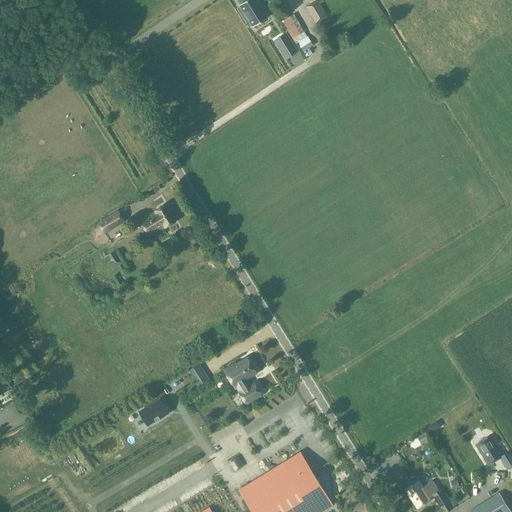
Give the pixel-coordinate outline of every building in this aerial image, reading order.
[(246,0),(239,5),(240,5),(241,6),(237,8),(249,27),(252,25),(253,26),(253,27),(268,17),(267,17),(256,0),(246,0)] [(317,0),(315,0),(305,5),(313,20),(324,15),(317,0)] [(272,22),(278,19),(275,13),(269,17),(272,22)] [(283,21),(296,45),(308,38),(304,32),(305,32),(295,14),(283,21)] [(274,41),(278,46),(286,59),(297,52),(289,39),(285,33),(274,41)] [(156,212),(140,221),(149,236),(165,227),(165,228),(176,222),(165,204),(155,211),(156,212)] [(115,227),(109,216),(98,223),(105,233),(115,227)] [(113,269),(123,263),(119,257),(109,263),(113,269)] [(246,404),(262,394),(255,383),(250,386),(246,379),(256,373),(247,358),(237,364),(236,363),(224,370),(235,388),(239,385),(242,391),(239,393),(246,404)] [(148,424),(155,420),(156,420),(156,419),(159,417),(160,418),(160,417),(168,412),(160,398),(139,410),(148,424)] [(435,430),(432,424),(426,428),(430,433),(435,430)] [(418,437),(422,444),(430,440),(426,432),(418,437)] [(488,465),(500,458),(507,470),(511,466),(511,455),(509,451),(502,456),(490,436),(476,445),(488,465)] [(283,450),(288,448),(285,440),(280,442),(283,450)] [(322,511),(333,506),(300,453),(240,490),(253,511),(322,511)] [(243,467),(237,457),(229,462),(236,472),(243,467)] [(179,505),(215,484),(201,460),(124,504),(128,511),(129,511),(132,510),(132,511),(143,511),(146,511),(167,511),(179,505)] [(433,481),(423,488),(419,481),(406,489),(417,508),(430,500),(429,499),(432,497),(440,508),(433,511),(448,511),(453,509),(452,507),(454,506),(448,496),(446,497),(441,489),(440,490),(433,481)] [(471,511),(470,511),(510,511),(500,495),(473,511),(471,511)]
